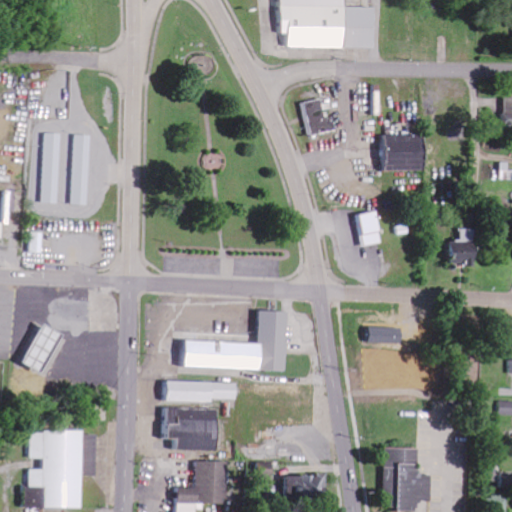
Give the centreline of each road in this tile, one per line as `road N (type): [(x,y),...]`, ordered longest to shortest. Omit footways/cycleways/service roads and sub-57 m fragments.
road 1 (primary): [(355,511),(315,234),(275,110),(216,0)]
road 2 (primary): [(133,0),(138,144),(124,511)]
road 3 (residential): [(511,302),(129,282)]
road 4 (residential): [(511,70),(255,66)]
road 5 (residential): [(135,61),(0,56)]
road 6 (residential): [(129,282),(0,277)]
